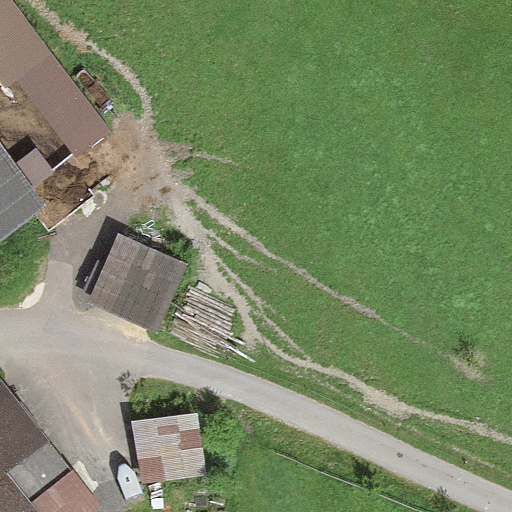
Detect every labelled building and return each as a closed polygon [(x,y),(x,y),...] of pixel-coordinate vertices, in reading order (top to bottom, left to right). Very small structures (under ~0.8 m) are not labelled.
[(52,54),(11,0),(0,0),(0,79),(7,88),(52,54)] [(0,145),(0,245),(48,209),(0,145)] [(186,262),(118,235),(91,302),(160,329),(186,262)] [(0,511),(37,511),(7,473),(42,447),(0,392),(0,511)] [(137,427),(144,490),(209,482),(202,419),(137,427)]
